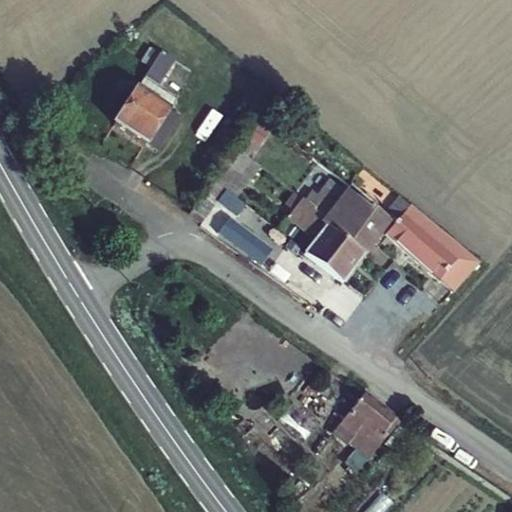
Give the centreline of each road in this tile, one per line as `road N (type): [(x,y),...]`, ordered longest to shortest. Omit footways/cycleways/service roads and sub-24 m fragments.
road 1 (unclassified): [(511,467),(192,245),(156,250),(80,299)]
road 2 (tertiary): [(226,511),(80,299)]
road 3 (tertiary): [(80,299),(0,163)]
